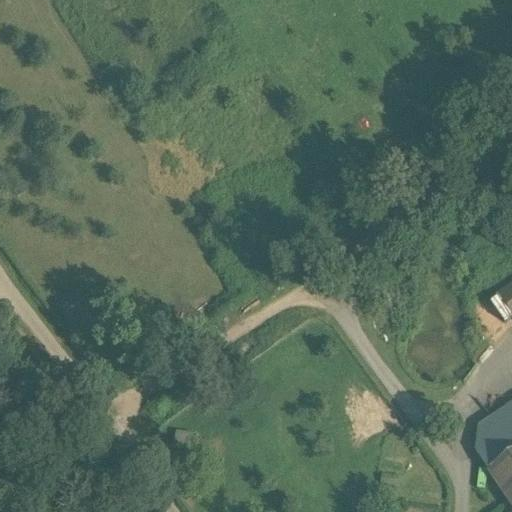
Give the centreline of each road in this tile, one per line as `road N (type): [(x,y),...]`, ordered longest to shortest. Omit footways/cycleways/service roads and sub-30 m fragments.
road 1 (track): [(133,455),(133,432),(155,387),(316,280)]
road 2 (track): [(316,280),(511,146)]
